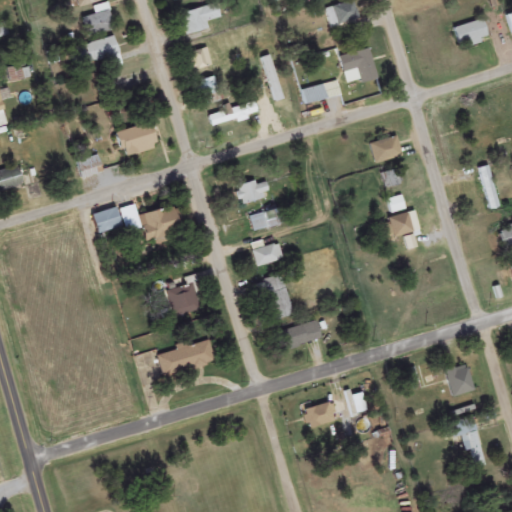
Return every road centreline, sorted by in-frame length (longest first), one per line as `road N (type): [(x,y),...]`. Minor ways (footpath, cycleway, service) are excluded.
road 1 (residential): [(0,228),(511,71)]
road 2 (residential): [(298,511),(143,0)]
road 3 (tertiary): [(30,459),(511,315)]
road 4 (residential): [(511,418),(386,0)]
road 5 (secondary): [(46,511),(0,362)]
